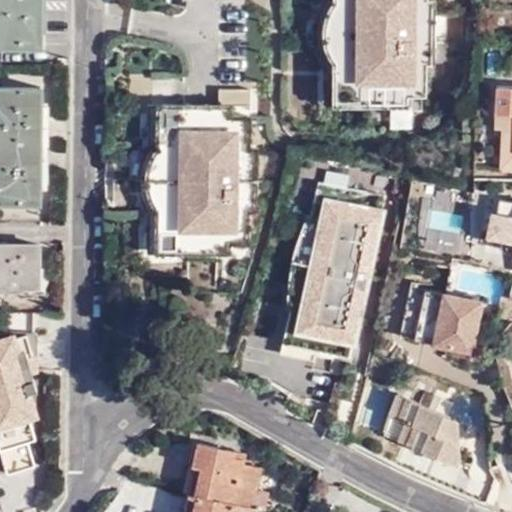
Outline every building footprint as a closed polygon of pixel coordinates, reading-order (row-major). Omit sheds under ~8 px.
[(0,0),(0,47),(37,48),(37,30),(42,30),(42,0),(0,0)] [(332,0),(327,12),(326,17),(323,26),(323,34),(324,42),(327,51),(331,59),(334,62),(333,107),(365,107),(365,97),(338,97),(338,61),(335,57),(331,50),(328,41),(327,34),(328,26),(330,18),(331,14),(337,0),(332,0)] [(337,0),(331,14),(330,18),(328,26),(327,34),(328,41),(331,50),(335,57),(338,61),(338,97),(365,97),(365,107),(395,107),(395,97),(409,97),(428,97),(428,65),(436,65),(437,0),(337,0)] [(511,86),(498,85),(496,114),(495,127),(511,128),(511,86)] [(0,187),(3,188),(3,203),(41,204),(43,88),(4,86),(4,102),(0,102),(0,187)] [(152,244),(191,245),(190,255),(218,256),(218,245),(232,246),(251,246),(252,214),(261,215),(260,147),(252,147),(252,89),(220,91),(220,103),(220,113),(153,114),(153,147),(148,156),(145,164),(144,169),(143,174),(142,181),(143,189),(145,197),(149,205),(153,208),(152,244)] [(409,107),(409,97),(395,97),(395,107),(409,107)] [(191,245),(152,244),(153,208),(149,205),(145,197),(143,189),(142,181),(143,174),(144,169),(145,164),(148,156),(153,147),(153,114),(220,113),(220,103),(149,104),(149,146),(144,154),(141,162),(139,168),(138,173),(138,181),(139,189),(141,198),(146,207),(148,210),(147,254),(190,255),(191,245)] [(416,181),(413,196),(422,199),(425,184),(416,181)] [(309,349),(351,359),(387,197),(327,184),(321,212),(339,216),(333,241),(304,235),(288,302),(282,325),(287,326),(313,332),(309,349)] [(511,199),(501,198),(498,212),(491,210),(486,237),(503,240),(502,248),(511,249),(511,271),(511,272),(511,271),(511,199)] [(339,216),(321,212),(313,210),(312,216),(308,215),(300,237),(295,251),(292,267),(290,279),(288,296),(288,302),(304,235),(333,241),(339,216)] [(0,243),(0,290),(22,291),(23,288),(40,288),(41,244),(0,243)] [(218,245),(218,256),(232,256),(232,246),(218,245)] [(473,351),(483,301),(411,286),(400,335),(417,339),(473,351)] [(313,332),(287,326),(283,343),(309,349),(313,332)] [(21,366),(39,360),(32,332),(0,340),(0,423),(15,473),(44,464),(36,439),(42,437),(34,412),(21,366)] [(462,459),(459,422),(397,395),(389,411),(383,434),(459,467),(462,459)] [(202,468),(196,493),(199,494),(253,506),(258,489),(263,468),(247,463),(234,460),(236,451),(199,443),(193,466),(202,468)] [(249,454),(236,451),(234,460),(247,463),(249,454)] [(188,491),(196,493),(202,468),(193,466),(188,491)] [(258,489),(253,506),(259,508),(267,510),(270,493),(258,489)] [(194,511),(199,494),(196,493),(188,491),(183,511),(194,511)] [(253,506),(199,494),(194,511),(258,511),(259,508),(253,506)]
